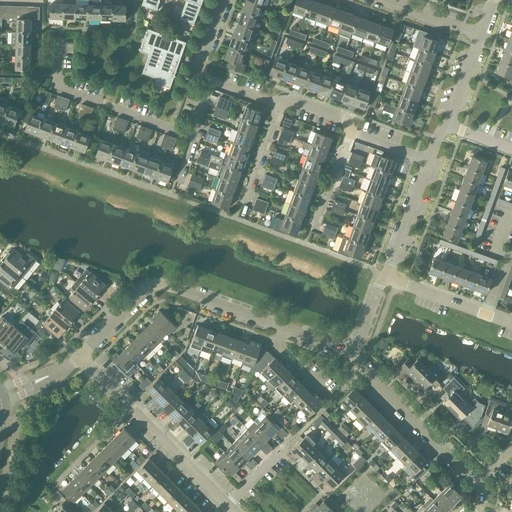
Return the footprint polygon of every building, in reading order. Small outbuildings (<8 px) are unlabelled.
[(195,25),(204,0),(144,0),(142,6),(158,11),(161,0),(186,0),(187,0),(180,19),(195,25)] [(263,5),(247,0),(246,0),(243,12),(259,17),(263,5)] [(305,16),(311,0),(310,0),(297,0),(293,12),(305,16)] [(311,0),(305,16),(317,20),(323,4),(311,0)] [(64,19),(65,5),(52,4),(52,19),(64,19)] [(329,25),(335,9),(323,4),(317,20),(329,25)] [(77,20),(77,5),(65,5),(64,19),(77,20)] [(89,20),(89,5),(77,5),(77,20),(89,20)] [(89,5),(89,20),(101,21),(102,6),(89,5)] [(114,21),(114,6),(102,6),(101,21),(114,21)] [(114,6),(114,21),(126,21),(127,6),(114,6)] [(341,29),(346,13),(335,9),(329,25),(341,29)] [(255,29),(259,17),(243,12),(238,23),(255,29)] [(352,33),(358,17),(346,13),(341,29),(339,33),(351,38),(352,33)] [(358,17),(352,33),(364,38),(370,22),(358,17)] [(14,27),(14,31),(32,32),(32,20),(18,19),(18,27),(14,27)] [(370,22),(364,38),(376,42),(382,26),(370,22)] [(255,29),(238,23),(234,35),(250,41),(255,29)] [(382,26),(376,42),(388,46),(394,30),(382,26)] [(162,34),(148,29),(140,52),(150,55),(143,74),(157,79),(156,84),(171,89),(187,43),(177,40),(178,37),(163,32),(162,34)] [(32,32),(14,31),(14,44),(17,44),(31,44),(32,32)] [(250,41),(234,35),(230,47),(246,53),(250,41)] [(419,49),(435,55),(440,42),(424,37),(419,49)] [(296,41),(294,46),(302,49),(304,44),(296,41)] [(31,57),(31,44),(17,44),(17,56),(31,57)] [(393,44),(390,52),(395,53),(398,45),(393,44)] [(246,53),(230,47),(226,59),(232,61),(229,68),(243,73),(244,69),(242,64),(246,53)] [(415,61),(431,67),(435,55),(419,49),(415,61)] [(501,62),(511,65),(511,52),(505,50),(501,62)] [(395,53),(390,52),(387,60),(392,62),(395,53)] [(31,57),(17,56),(16,69),(31,69),(31,57)] [(282,79),(288,63),(276,58),(270,75),(282,79)] [(427,78),(431,67),(415,61),(411,72),(427,78)] [(511,79),(511,77),(511,65),(501,62),(497,73),(511,79)] [(294,83),(300,67),(288,63),(282,79),(294,83)] [(300,67),(294,83),(306,88),(312,71),(300,67)] [(318,92),(324,76),(312,71),(306,88),(318,92)] [(427,78),(411,72),(406,84),(422,90),(427,78)] [(324,76),(318,92),(330,96),(335,80),(324,76)] [(336,78),(335,80),(330,96),(341,100),(347,84),(340,82),(341,80),(336,78)] [(353,105),(359,89),(347,84),(341,100),(353,105)] [(422,90),(406,84),(402,96),(418,102),(422,90)] [(359,89),(353,105),(365,109),(371,93),(359,89)] [(48,106),(53,94),(47,92),(43,104),(48,106)] [(60,110),(65,98),(59,96),(55,108),(60,110)] [(414,114),(418,102),(402,96),(398,108),(414,114)] [(70,100),(65,98),(60,110),(66,112),(70,100)] [(216,110),(228,114),(233,102),(221,98),(216,110)] [(0,121),(2,122),(8,106),(0,103),(0,121)] [(414,114),(398,108),(386,104),(384,110),(395,114),(393,120),(409,126),(414,114)] [(84,119),(88,107),(82,105),(78,117),(84,119)] [(8,106),(2,122),(15,127),(20,110),(8,106)] [(88,107),(84,119),(89,121),(94,109),(88,107)] [(247,107),(243,119),(259,125),(263,113),(247,107)] [(226,120),(228,114),(216,110),(214,115),(226,120)] [(38,135),(44,119),(46,115),(40,113),(39,117),(32,114),(26,130),(38,135)] [(119,131),(124,120),(118,117),(114,129),(119,131)] [(285,118),(283,125),(290,128),(293,121),(285,118)] [(50,139),(56,123),(44,119),(38,135),(50,139)] [(238,131),(254,137),(259,125),(243,119),(238,131)] [(124,120),(119,131),(125,134),(129,122),(124,120)] [(56,123),(50,139),(62,144),(68,128),(56,123)] [(143,140),(147,128),(142,126),(137,138),(143,140)] [(73,148),(79,132),(68,128),(62,144),(73,148)] [(153,130),(147,128),(143,140),(149,142),(153,130)] [(208,133),(219,138),(222,132),(210,128),(208,133)] [(283,128),(281,134),(293,138),(295,132),(283,128)] [(250,149),(254,137),(238,131),(234,143),(250,149)] [(79,132),(73,148),(85,153),(91,137),(79,132)] [(217,143),(219,138),(208,133),(206,139),(217,143)] [(316,133),(312,145),(328,151),(332,139),(316,133)] [(293,138),(281,134),(278,143),(285,146),(286,142),(291,144),(293,138)] [(167,149),(171,137),(165,135),(161,147),(167,149)] [(171,137),(167,149),(172,151),(177,139),(171,137)] [(109,161),(115,145),(103,140),(97,156),(109,161)] [(308,157),(324,163),(328,151),(312,145),(304,142),(302,147),(310,150),(308,157)] [(250,149),(234,143),(230,155),(246,160),(250,149)] [(120,165),(126,149),(115,145),(109,161),(120,165)] [(132,169),(138,153),(126,149),(120,165),(132,169)] [(150,158),(151,154),(140,150),(138,153),(132,169),(144,174),(150,158)] [(199,157),(211,161),(222,165),(225,167),(242,172),(246,160),(230,155),(226,154),(224,160),(201,151),(199,157)] [(273,157),(284,161),(287,156),(275,151),(273,157)] [(350,159),(362,163),(364,158),(353,153),(350,159)] [(375,155),(370,166),(376,168),(392,174),(396,162),(375,155)] [(209,167),(211,161),(199,157),(197,163),(209,167)] [(282,167),(284,161),(273,157),(271,163),(282,167)] [(319,174),(324,163),(308,157),(303,169),(319,174)] [(150,158),(144,174),(156,178),(162,162),(150,158)] [(473,158),(468,169),(483,174),(487,163),(473,158)] [(360,169),(362,163),(350,159),(348,165),(360,169)] [(225,167),(222,165),(211,161),(209,167),(220,171),(218,177),(221,178),(221,179),(237,185),(242,172),(225,167)] [(174,167),(162,162),(156,178),(168,183),(174,167)] [(371,180),(387,186),(392,174),(376,168),(371,180)] [(497,179),(501,181),(506,169),(501,168),(497,179)] [(319,174),(303,169),(299,181),(315,186),(319,174)] [(464,180),(478,185),(483,174),(468,169),(464,180)] [(344,170),(342,176),(344,177),(349,179),(351,173),(344,170)] [(193,175),(191,181),(202,185),(204,179),(193,175)] [(266,175),(264,181),(276,185),(278,179),(266,175)] [(344,177),(342,182),(353,187),(356,181),(349,179),(344,177)] [(233,196),(237,185),(221,179),(217,190),(233,196)] [(493,191),(497,192),(501,181),(497,179),(493,191)] [(383,198),(387,186),(371,180),(367,192),(383,198)] [(460,191),(474,196),(478,185),(464,180),(460,191)] [(202,185),(191,181),(188,186),(200,191),(202,185)] [(276,185),(264,181),(262,186),(274,191),(276,185)] [(311,198),(315,186),(299,181),(295,192),(311,198)] [(353,187),(342,182),(340,188),(351,192),(353,187)] [(233,196),(217,190),(212,202),(228,208),(233,196)] [(470,207),(474,196),(460,191),(456,202),(470,207)] [(489,201),(493,203),(497,192),(493,191),(489,201)] [(290,204),(306,210),(311,198),(295,192),(290,204)] [(383,198),(367,192),(363,204),(379,210),(383,198)] [(257,199),(255,204),(267,209),(269,203),(257,199)] [(509,207),(510,203),(499,199),(497,203),(509,207)] [(335,201),(333,206),(345,211),(347,205),(335,201)] [(485,213),(489,214),(493,203),(489,201),(485,213)] [(470,207),(456,202),(452,214),(466,219),(470,207)] [(267,209),(255,204),(253,210),(265,215),(267,209)] [(302,222),(306,210),(290,204),(286,216),(302,222)] [(379,210),(363,204),(358,216),(374,222),(379,210)] [(345,211),(333,206),(331,212),(343,216),(345,211)] [(480,224),(485,226),(489,214),(485,213),(480,224)] [(462,230),(466,219),(452,214),(448,225),(462,230)] [(298,234),(302,222),(286,216),(284,220),(278,218),(274,230),(286,234),(288,230),(298,234)] [(354,228),(370,233),(374,222),(358,216),(354,228)] [(327,224),(325,230),(336,234),(338,228),(327,224)] [(476,235),(481,237),(485,226),(480,224),(476,235)] [(462,230),(448,225),(443,237),(458,242),(462,230)] [(366,245),(370,233),(354,228),(350,239),(366,245)] [(336,234),(325,230),(322,236),(334,240),(336,234)] [(476,249),(481,237),(476,235),(472,247),(476,249)] [(366,245),(350,239),(344,237),(338,253),(350,258),(351,254),(361,257),(366,245)] [(452,249),(453,245),(442,240),(440,245),(452,249)] [(463,253),(465,249),(453,245),(452,249),(463,253)] [(4,262),(20,275),(23,278),(37,261),(29,253),(25,258),(14,249),(4,262)] [(474,257),(476,253),(465,249),(463,253),(474,257)] [(485,261),(487,257),(476,253),(474,257),(485,261)] [(487,257),(485,261),(497,265),(499,261),(487,257)] [(441,278),(447,263),(435,259),(430,273),(441,278)] [(57,260),(53,268),(60,271),(64,263),(57,260)] [(20,275),(4,262),(0,266),(0,279),(4,283),(0,287),(9,295),(15,288),(23,278),(20,275)] [(453,282),(458,267),(447,263),(441,278),(453,282)] [(464,286),(469,272),(458,267),(453,282),(464,286)] [(77,283),(96,299),(106,286),(88,270),(77,283)] [(475,290),(480,275),(469,272),(464,286),(475,290)] [(42,273),(40,281),(48,283),(50,275),(42,273)] [(480,275),(475,290),(487,294),(492,280),(480,275)] [(85,311),(96,299),(77,283),(74,287),(73,287),(73,288),(73,289),(73,290),(73,291),(74,291),(75,292),(69,298),(85,311)] [(48,284),(44,289),(49,293),(53,288),(48,284)] [(504,300),(508,289),(504,288),(500,299),(504,300)] [(42,292),(37,297),(43,302),(47,296),(42,292)] [(65,300),(54,312),(70,325),(80,313),(65,300)] [(154,321),(167,333),(169,336),(177,328),(160,310),(152,319),(154,321)] [(70,325),(54,312),(46,322),(42,319),(36,326),(45,334),(49,330),(59,338),(70,325)] [(0,341),(3,343),(16,327),(3,317),(0,320),(0,341)] [(21,321),(16,327),(3,343),(15,354),(24,343),(29,348),(39,336),(33,331),(21,321)] [(162,338),(167,333),(154,321),(147,328),(163,344),(166,341),(162,338)] [(163,344),(147,328),(144,326),(141,329),(144,332),(139,336),(155,352),(163,344)] [(202,351),(209,330),(199,326),(191,347),(202,351)] [(213,350),(219,333),(209,330),(202,351),(212,354),(213,350)] [(224,354),(230,337),(219,333),(213,350),(224,354)] [(132,344),(144,356),(147,359),(155,352),(139,336),(135,341),(132,338),(129,341),(132,344)] [(230,337),(224,354),(223,356),(233,360),(234,357),(240,341),(230,337)] [(381,340),(378,347),(387,350),(389,343),(381,340)] [(250,344),(249,344),(240,341),(234,357),(244,361),(250,344)] [(250,344),(244,361),(243,364),(253,368),(252,370),(256,372),(259,369),(269,352),(260,348),(262,345),(251,341),(249,344),(250,344)] [(124,352),(136,364),(144,356),(132,344),(124,352)] [(136,364),(124,352),(120,356),(117,353),(113,357),(118,361),(115,364),(128,378),(139,367),(136,364)] [(269,352),(259,369),(269,380),(283,366),(275,358),(269,352)] [(188,362),(181,356),(177,360),(184,366),(188,362)] [(406,372),(415,381),(427,369),(418,359),(415,363),(410,358),(400,368),(405,373),(406,372)] [(276,388),(277,388),(291,373),(283,366),(269,380),(266,384),(273,391),(276,388)] [(161,373),(157,369),(153,373),(156,377),(161,373)] [(427,369),(415,381),(424,390),(431,383),(436,388),(446,378),(437,369),(433,374),(427,369)] [(294,371),(291,373),(277,388),(276,388),(284,396),(285,395),(299,381),(294,377),(297,374),(294,371)] [(202,381),(204,375),(197,372),(195,377),(198,380),(202,381)] [(155,398),(167,386),(170,384),(162,376),(147,390),(140,398),(143,401),(150,394),(155,398)] [(144,391),(152,382),(148,378),(139,386),(144,391)] [(292,403),(294,401),(306,389),(299,381),(285,395),(284,396),(291,404),(292,403)] [(452,412),(465,399),(460,394),(465,389),(457,381),(448,390),(452,395),(443,404),(452,412)] [(238,395),(240,387),(235,385),(232,393),(238,395)] [(155,413),(175,394),(167,386),(155,398),(159,403),(152,410),(155,413)] [(351,409),(363,397),(355,388),(342,401),(351,409)] [(314,396),(306,389),(294,401),(301,409),(314,396)] [(314,396),(301,409),(309,417),(324,402),(316,393),(314,396)] [(170,414),(183,401),(175,394),(155,413),(158,416),(166,409),(170,414)] [(359,417),(371,405),(363,397),(351,409),(359,417)] [(233,398),(228,403),(236,411),(240,406),(237,402),(233,398)] [(505,413),(508,404),(491,398),(486,413),(492,415),(488,425),(499,429),(505,413)] [(465,399),(452,412),(460,421),(469,412),(474,416),(483,406),(475,399),(470,404),(465,399)] [(171,428),(190,409),(183,401),(170,414),(175,418),(168,425),(171,428)] [(185,429),(198,417),(200,414),(197,410),(202,405),(198,401),(193,406),(190,409),(171,428),(174,431),(178,427),(181,424),(185,429)] [(511,405),(508,404),(505,413),(499,429),(509,433),(511,424),(511,405)] [(364,428),(367,425),(379,413),(371,405),(359,417),(356,420),(364,428)] [(266,412),(256,422),(270,437),(275,432),(282,440),(288,434),(266,412)] [(375,433),(387,421),(379,413),(367,425),(375,433)] [(318,427),(326,420),(321,416),(314,423),(318,427)] [(193,436),(193,437),(206,424),(198,417),(185,429),(193,436)] [(284,418),(280,422),(284,426),(288,422),(284,418)] [(201,445),(216,429),(209,421),(206,424),(193,437),(186,444),(189,447),(196,440),(201,445)] [(387,421),(375,433),(383,441),(395,429),(387,421)] [(266,442),(270,437),(256,422),(248,430),(270,452),(273,449),(266,442)] [(336,438),(340,434),(332,426),(329,430),(336,438)] [(117,437),(128,448),(136,440),(124,429),(117,437)] [(391,449),(403,437),(395,429),(383,441),(391,449)] [(218,430),(210,438),(216,444),(224,436),(218,430)] [(270,452),(248,430),(240,437),(255,452),(260,448),(267,455),(270,452)] [(343,446),(348,441),(341,434),(336,439),(343,446)] [(316,443),(308,435),(292,451),(295,455),(298,452),(302,457),(316,443)] [(109,444),(121,456),(128,448),(117,437),(109,444)] [(255,452),(240,437),(233,445),(248,460),(255,452)] [(399,457),(411,445),(403,437),(391,449),(399,457)] [(310,464),(323,451),(316,443),(302,457),(310,464)] [(113,464),(121,456),(109,444),(101,452),(113,464)] [(225,453),(240,468),(244,463),(252,470),(255,467),(250,463),(248,460),(233,445),(225,453)] [(399,457),(407,465),(419,453),(411,445),(399,457)] [(331,459),(323,451),(310,464),(307,467),(311,470),(314,468),(318,472),(331,459)] [(113,464),(101,452),(94,460),(105,471),(113,464)] [(235,472),(240,468),(225,453),(214,463),(227,476),(230,473),(239,483),(242,479),(235,472)] [(428,461),(419,453),(407,465),(403,469),(416,481),(425,473),(421,469),(428,461)] [(358,470),(367,461),(362,456),(353,465),(358,470)] [(146,479),(157,467),(149,459),(138,471),(146,479)] [(331,459),(318,472),(322,476),(319,479),(323,482),(339,466),(331,459)] [(98,479),(105,471),(94,460),(86,467),(98,479)] [(339,466),(323,482),(326,485),(329,483),(333,488),(347,474),(339,466)] [(98,479),(86,467),(78,475),(90,487),(98,479)] [(153,486),(165,475),(157,467),(146,479),(153,486)] [(90,487),(78,475),(71,482),(82,494),(90,487)] [(161,494),(173,482),(165,475),(153,486),(161,494)] [(75,502),(82,494),(71,482),(63,490),(75,502)] [(161,494),(168,501),(180,490),(173,482),(161,494)] [(442,492),(454,505),(463,496),(450,484),(442,492)] [(176,509),(188,497),(180,490),(168,501),(176,509)] [(445,511),(446,511),(454,505),(442,492),(434,500),(445,511)] [(179,511),(188,511),(195,505),(188,497),(176,509),(179,511)] [(423,506),(429,511),(445,511),(434,500),(431,498),(423,506)] [(128,511),(136,503),(133,500),(129,504),(132,507),(128,511)] [(314,507),(319,511),(335,511),(325,502),(320,506),(317,503),(314,507)] [(112,511),(113,511),(105,503),(96,511),(112,511)] [(136,503),(128,511),(129,511),(134,511),(136,511),(139,507),(136,503)]
